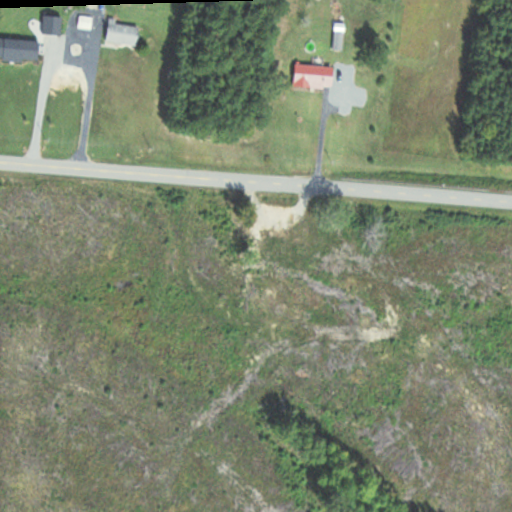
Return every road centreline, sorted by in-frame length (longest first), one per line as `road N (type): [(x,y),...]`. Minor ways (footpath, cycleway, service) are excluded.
road 1 (tertiary): [(511,204),(0,163)]
road 2 (track): [(511,293),(460,328),(383,359)]
